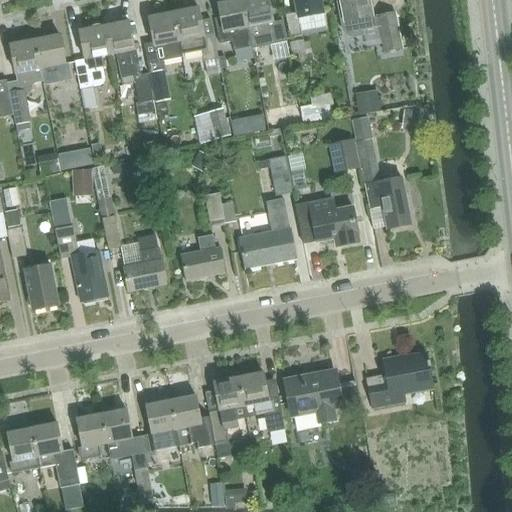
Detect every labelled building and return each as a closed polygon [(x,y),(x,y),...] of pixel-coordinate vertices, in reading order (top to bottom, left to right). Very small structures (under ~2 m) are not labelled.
[(235,62),(253,58),(248,30),(242,0),(241,0),(217,5),(220,19),(214,20),(221,56),(233,54),(235,62)] [(242,0),(248,30),(252,49),(273,45),(286,42),(282,22),(273,24),(268,0),(242,0)] [(297,20),(323,15),(320,0),(293,0),(296,15),(285,17),(289,39),(301,37),(297,20)] [(339,0),(340,3),(338,3),(343,31),(346,34),(349,36),(352,37),(362,35),(362,31),(363,31),(379,27),(377,18),(373,18),(371,10),(372,10),(369,0),(339,0)] [(198,9),(173,13),(179,43),(180,53),(182,53),(189,51),(202,49),(204,61),(218,58),(213,34),(203,36),(198,9)] [(180,53),(179,43),(173,13),(148,18),(153,44),(143,46),(149,73),(164,70),(162,60),(182,56),(182,53),(180,53)] [(394,14),(377,18),(379,27),(384,53),(401,49),(394,14)] [(129,22),(104,27),(109,56),(116,55),(122,86),(135,83),(139,104),(153,101),(148,74),(141,76),(136,50),(134,50),(129,22)] [(85,61),(75,63),(80,90),(94,87),(99,86),(102,85),(103,83),(104,81),(104,78),(103,68),(101,58),(109,56),(104,27),(103,27),(100,26),(97,26),(94,26),(91,28),(89,30),(79,32),(85,61)] [(35,41),(40,70),(41,70),(65,65),(59,36),(35,41)] [(303,40),(289,43),(292,55),(298,54),(300,64),(314,62),(310,42),(304,43),(303,40)] [(29,122),(25,99),(30,92),(30,90),(33,85),(43,83),(40,70),(35,41),(9,46),(15,75),(17,86),(18,91),(9,93),(8,93),(12,115),(13,115),(15,124),(29,122)] [(65,65),(41,70),(44,85),(71,80),(72,80),(69,64),(65,65)] [(153,91),(168,88),(164,70),(149,73),(153,91)] [(265,78),(259,79),(261,94),(268,93),(265,78)] [(8,93),(9,93),(6,80),(0,81),(0,117),(12,115),(8,93)] [(94,87),(80,90),(85,110),(98,108),(94,87)] [(312,105),(299,108),(303,125),(332,118),(329,106),(333,105),(331,94),(310,98),(312,105)] [(376,97),(357,100),(360,115),(378,112),(378,108),(377,102),(376,97)] [(405,98),(406,113),(423,113),(422,98),(405,98)] [(139,104),(136,105),(138,116),(156,112),(153,101),(139,104)] [(224,114),(211,117),(217,139),(230,136),(224,114)] [(367,119),(353,122),(355,132),(369,130),(367,119)] [(246,120),(232,123),(235,136),(248,133),(246,120)] [(346,142),(330,145),(332,157),(340,155),(343,171),(359,168),(353,140),(351,141),(346,142)] [(355,143),(360,167),(378,164),(373,140),(355,143)] [(99,145),(92,147),(94,158),(102,157),(99,145)] [(199,153),(194,163),(204,168),(209,159),(199,153)] [(72,154),(59,157),(62,171),(75,168),(72,154)] [(275,197),(292,194),(290,185),(291,185),(285,157),(268,160),(258,163),(259,170),(270,168),(275,197)] [(138,161),(111,167),(113,174),(133,170),(140,169),(138,161)] [(104,167),(91,169),(108,251),(121,248),(115,217),(114,217),(108,188),(104,167)] [(91,171),(73,171),(73,184),(91,183),(91,171)] [(386,231),(410,226),(401,179),(365,187),(370,209),(381,207),(386,231)] [(210,227),(225,225),(219,193),(204,196),(210,227)] [(332,199),(295,207),(303,244),(315,242),(316,244),(331,241),(339,240),(341,248),(360,244),(355,220),(354,220),(352,208),(334,212),(332,199)] [(66,200),(50,202),(52,214),(68,211),(66,200)] [(265,206),(271,235),(239,241),(245,271),(295,261),(283,202),(265,206)] [(17,211),(5,214),(8,227),(20,225),(17,211)] [(80,257),(73,226),(54,229),(60,260),(70,258),(79,303),(107,298),(100,263),(98,254),(84,256),(80,257)] [(11,258),(26,256),(21,227),(6,230),(11,258)] [(139,245),(119,249),(123,269),(128,293),(165,286),(161,261),(158,251),(157,251),(155,236),(138,240),(139,245)] [(186,283),(224,275),(219,251),(214,252),(211,238),(197,240),(200,254),(181,258),(186,283)] [(0,303),(9,302),(9,301),(6,302),(0,270),(0,264),(1,264),(0,258),(0,303)] [(32,312),(58,307),(50,267),(24,272),(32,312)] [(429,368),(430,368),(429,362),(426,363),(425,355),(382,362),(385,375),(367,379),(374,410),(407,403),(406,396),(434,391),(429,368)] [(263,373),(238,378),(246,417),(264,414),(268,433),(270,433),(284,430),(285,430),(278,394),(268,396),(265,382),(263,373)] [(332,409),(340,407),(334,374),(318,377),(318,375),(287,381),(296,433),(321,428),(320,424),(334,421),(332,409)] [(219,412),(209,414),(210,418),(215,446),(218,459),(231,457),(226,430),(238,427),(236,419),(246,417),(238,378),(214,383),(215,392),(219,412)] [(196,396),(171,401),(180,447),(194,444),(196,450),(215,446),(210,418),(200,420),(196,396)] [(142,437),(145,454),(146,453),(180,447),(171,401),(146,406),(152,435),(142,437)] [(126,410),(102,415),(107,445),(110,460),(132,456),(135,471),(147,469),(148,468),(145,454),(142,437),(132,439),(126,410)] [(102,415),(77,420),(82,448),(79,449),(81,460),(100,457),(98,446),(107,445),(102,415)] [(57,424),(32,429),(38,458),(40,469),(55,466),(60,489),(61,489),(66,511),(67,511),(82,508),(83,508),(78,485),(79,485),(80,485),(77,469),(73,450),(63,452),(57,424)] [(32,429),(7,434),(13,462),(9,463),(11,474),(40,469),(38,458),(32,429)] [(0,482),(7,480),(8,480),(0,451),(0,450),(0,482)] [(367,468),(355,470),(358,491),(370,489),(367,468)] [(147,469),(135,471),(139,492),(151,490),(147,469)] [(7,480),(0,482),(0,491),(10,488),(7,480)] [(233,490),(225,491),(226,505),(234,504),(233,490)] [(223,495),(211,496),(212,507),(224,506),(223,495)]
